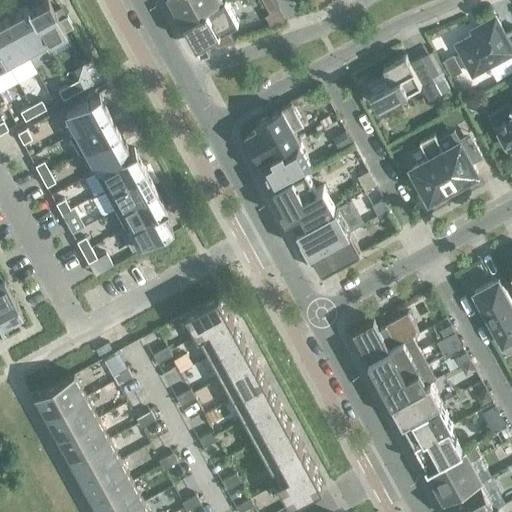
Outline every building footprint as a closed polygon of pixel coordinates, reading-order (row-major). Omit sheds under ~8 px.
[(29,10),(28,11),(44,40),(43,40),(45,44),(46,44),(66,33),(65,31),(73,27),(66,15),(58,20),(48,0),(29,10)] [(219,3),(218,0),(172,0),(184,22),(219,3)] [(230,7),(226,0),(224,0),(184,22),(197,45),(215,36),(219,42),(232,35),(228,29),(233,26),(238,23),(230,8),(230,7)] [(272,0),(246,0),(248,2),(252,0),(260,0),(268,14),(277,9),(272,0)] [(26,6),(7,17),(28,57),(46,47),(45,44),(43,40),(44,40),(28,11),(29,10),(26,6)] [(63,10),(55,14),(58,20),(66,16),(63,10)] [(7,17),(0,20),(0,49),(9,67),(28,57),(7,17)] [(511,31),(505,35),(495,17),(479,25),(481,30),(455,44),(473,75),(511,53),(511,31)] [(0,49),(0,72),(9,67),(0,49)] [(410,62),(406,55),(383,67),(387,75),(367,86),(379,107),(421,84),(429,100),(441,93),(441,92),(435,82),(421,57),(410,62)] [(443,77),(435,82),(441,92),(449,88),(443,77)] [(84,88),(79,79),(68,85),(73,93),(84,88)] [(73,93),(68,85),(58,90),(62,99),(73,93)] [(98,94),(65,112),(76,131),(76,132),(109,114),(98,94)] [(46,108),(41,100),(30,105),(35,114),(46,108)] [(259,128),(246,135),(260,160),(263,158),(264,160),(299,141),(294,131),(304,126),(292,104),(257,123),(259,128)] [(35,114),(30,105),(20,111),(25,120),(35,114)] [(511,108),(510,109),(511,113),(511,117),(507,121),(505,119),(502,121),(503,123),(495,127),(507,148),(511,145),(511,108)] [(76,131),(68,135),(69,136),(79,155),(79,156),(87,152),(86,151),(120,133),(109,114),(76,132),(76,131)] [(32,139),(26,128),(17,133),(23,144),(32,139)] [(345,132),(334,138),(339,147),(350,141),(345,132)] [(120,133),(86,151),(87,152),(96,169),(97,170),(101,168),(101,167),(130,152),(130,151),(120,133)] [(299,141),(264,160),(260,162),(262,165),(262,164),(273,183),(272,184),(274,186),(306,169),(312,165),(311,163),(300,144),(301,143),(299,141)] [(482,157),(473,141),(463,147),(461,143),(460,141),(458,142),(458,143),(443,151),(439,144),(425,151),(429,158),(414,167),(412,168),(413,169),(429,198),(428,198),(429,200),(431,198),(449,189),(458,184),(476,174),(478,173),(477,171),(476,171),(472,163),(482,157)] [(96,169),(93,171),(94,171),(104,190),(111,186),(145,168),(134,149),(130,151),(130,152),(101,167),(101,168),(97,170),(96,169)] [(49,171),(43,161),(35,165),(40,176),(49,171)] [(374,182),(364,164),(353,170),(363,188),(374,182)] [(104,190),(92,197),(102,216),(114,209),(122,205),(155,187),(145,168),(111,186),(104,190)] [(309,175),(306,169),(274,186),(278,192),(273,195),(287,219),(292,216),(295,222),(294,222),(297,228),(298,228),(336,207),(324,185),(316,190),(308,175),(309,175)] [(55,182),(49,171),(40,176),(46,186),(55,182)] [(122,205),(114,209),(124,228),(132,224),(161,208),(161,209),(166,207),(165,206),(155,187),(122,205)] [(70,209),(64,198),(55,203),(61,214),(70,209)] [(373,205),(372,205),(377,214),(387,208),(383,200),(373,205)] [(351,231),(337,206),(336,207),(298,228),(302,236),(311,253),(350,231),(351,231)] [(124,228),(120,230),(120,231),(131,250),(139,246),(141,245),(143,250),(154,243),(152,239),(172,228),(161,209),(161,208),(132,224),(124,228)] [(76,220),(70,209),(61,214),(67,224),(76,220)] [(361,252),(350,231),(311,253),(318,265),(322,274),(361,252)] [(91,247),(85,236),(76,241),(82,252),(91,247)] [(96,257),(91,247),(82,252),(88,262),(96,257)] [(0,275),(0,323),(0,324),(21,312),(3,279),(2,279),(0,275)] [(498,292),(492,281),(474,291),(485,311),(492,324),(503,344),(511,339),(511,301),(505,288),(498,292)] [(231,317),(219,295),(187,313),(199,335),(231,317)] [(408,312),(379,328),(374,319),(353,330),(369,360),(404,341),(420,332),(408,312)] [(243,338),(231,317),(199,335),(210,356),(243,338)] [(451,324),(441,330),(445,337),(455,331),(451,324)] [(254,359),(243,338),(210,356),(222,377),(254,359)] [(459,338),(448,344),(452,351),(463,345),(459,338)] [(404,341),(369,360),(377,374),(412,355),(404,341)] [(172,355),(167,346),(160,350),(165,359),(172,355)] [(165,359),(160,350),(153,353),(158,363),(165,359)] [(467,352),(456,358),(460,365),(471,359),(467,352)] [(412,355),(377,374),(385,388),(420,369),(412,355)] [(266,380),(254,359),(222,377),(233,398),(266,380)] [(462,367),(466,374),(469,374),(475,371),(470,362),(462,367)] [(132,377),(127,368),(120,371),(125,381),(132,377)] [(420,369),(385,388),(392,402),(427,383),(420,369)] [(125,381),(120,371),(113,375),(118,384),(125,381)] [(87,396),(75,374),(41,392),(41,394),(43,393),(54,414),(87,396)] [(277,401),(266,380),(233,398),(245,419),(277,401)] [(442,402),(431,381),(427,383),(392,402),(404,423),(442,402)] [(195,397),(190,388),(183,392),(188,401),(195,397)] [(478,395),(477,399),(481,406),(491,401),(486,391),(478,395)] [(188,401),(183,392),(176,396),(181,405),(188,401)] [(98,417),(87,396),(54,414),(66,435),(98,417)] [(289,422),(277,401),(245,419),(256,440),(289,422)] [(404,423),(415,444),(453,424),(441,403),(404,423)] [(496,406),(482,413),(488,423),(501,416),(496,406)] [(155,419),(150,410),(143,414),(148,423),(155,419)] [(148,423),(143,414),(136,417),(141,427),(148,423)] [(110,438),(98,417),(66,435),(77,456),(110,438)] [(300,443),(289,422),(256,440),(268,461),(300,443)] [(429,469),(464,449),(451,426),(453,424),(415,444),(429,469)] [(218,439),(213,430),(206,434),(211,443),(218,439)] [(211,443),(206,434),(199,438),(204,447),(211,443)] [(121,459),(110,438),(77,456),(89,477),(121,459)] [(312,464),(300,443),(268,461),(279,482),(312,464)] [(446,500),(480,482),(481,481),(470,461),(480,455),(475,444),(464,450),(429,469),(446,500)] [(178,461),(173,452),(166,456),(171,465),(178,461)] [(171,465),(166,456),(159,460),(164,469),(171,465)] [(133,480),(121,459),(89,477),(100,498),(133,480)] [(324,486),(312,464),(279,482),(291,504),(324,486)] [(241,481),(236,472),(229,476),(234,485),(241,481)] [(234,485),(229,476),(222,480),(227,489),(234,485)] [(124,511),(144,501),(133,480),(100,498),(107,511),(124,511)] [(491,511),(495,510),(499,508),(498,507),(493,510),(490,504),(492,503),(480,482),(446,500),(452,511),(491,511)] [(201,503),(196,494),(189,498),(194,507),(201,503)] [(194,507),(189,498),(182,502),(187,511),(194,507)] [(241,511),(254,505),(250,498),(236,505),(239,511),(241,511)] [(150,511),(144,501),(124,511),(150,511)]
